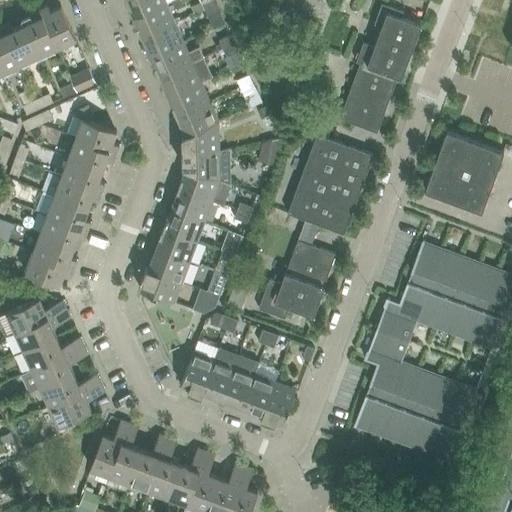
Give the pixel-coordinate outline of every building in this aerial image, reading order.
[(166,2),(165,0),(125,0),(133,16),(166,2)] [(203,0),(200,1),(204,9),(216,4),(214,0),(203,0)] [(175,22),(166,2),(133,16),(142,36),(175,22)] [(47,4),(39,8),(57,47),(76,38),(61,6),(50,11),(47,4)] [(216,4),(204,9),(208,17),(220,11),(216,4)] [(360,63),(339,118),(377,132),(397,77),(401,78),(421,24),(401,17),(403,12),(382,4),(374,24),(381,27),(374,46),(363,42),(356,62),(360,63)] [(33,19),(23,23),(38,56),(57,47),(39,8),(30,12),(33,19)] [(10,21),(1,25),(20,64),(38,56),(23,23),(13,28),(10,21)] [(183,42),(175,22),(142,36),(150,56),(183,42)] [(0,70),(1,73),(20,64),(1,25),(0,26),(0,70)] [(218,40),(222,48),(234,43),(230,35),(218,40)] [(188,52),(183,42),(150,56),(159,76),(203,57),(199,47),(188,52)] [(234,43),(222,48),(226,56),(238,51),(234,43)] [(163,84),(168,96),(201,81),(212,77),(203,57),(159,76),(162,82),(162,84),(163,84)] [(73,82),(77,91),(96,83),(89,68),(70,77),(73,82)] [(237,80),(240,88),(252,82),(249,75),(237,80)] [(174,109),(177,115),(210,101),(201,81),(168,96),(173,107),(173,109),(174,109)] [(77,91),(73,82),(60,88),(64,97),(77,91)] [(240,88),(244,95),(256,90),(252,82),(240,88)] [(36,99),(40,108),(53,102),(49,93),(36,99)] [(40,108),(36,99),(22,105),(26,114),(40,108)] [(180,124),(185,135),(218,121),(210,101),(177,115),(179,122),(180,124)] [(82,118),(75,138),(115,152),(119,143),(112,141),(116,130),(95,122),(87,104),(78,108),(82,118)] [(270,105),(264,107),(258,110),(261,118),(273,113),(270,105)] [(48,110),(35,116),(39,124),(52,118),(48,110)] [(22,121),(26,130),(39,124),(35,116),(22,121)] [(4,118),(1,127),(14,132),(18,123),(4,118)] [(182,136),(182,152),(219,151),(218,121),(185,135),(182,136)] [(424,190),(481,211),(504,151),(447,130),(424,190)] [(287,212),(344,233),(373,154),(317,134),(287,212)] [(0,142),(0,149),(7,152),(12,139),(3,135),(0,142)] [(75,138),(68,157),(102,169),(106,159),(112,161),(115,152),(75,138)] [(15,159),(24,162),(29,148),(20,145),(15,159)] [(183,167),(186,168),(230,184),(229,149),(219,151),(182,152),(183,167)] [(68,157),(61,176),(101,191),(105,182),(98,179),(102,169),(68,157)] [(24,162),(15,159),(10,172),(19,176),(24,162)] [(181,181),(178,188),(212,200),(222,204),(230,184),(186,168),(182,179),(181,179),(180,181),(181,181)] [(61,176),(54,195),(88,207),(91,197),(98,200),(101,191),(61,176)] [(6,183),(1,197),(10,200),(15,187),(6,183)] [(175,196),(171,208),(205,221),(212,200),(178,188),(176,194),(175,196)] [(54,195),(47,214),(87,229),(90,220),(84,218),(88,207),(54,195)] [(0,198),(0,212),(5,214),(10,200),(1,197),(0,198)] [(237,210),(250,214),(253,206),(240,202),(237,210)] [(166,222),(163,228),(197,241),(205,221),(171,208),(166,220),(165,222),(166,222)] [(250,214),(237,210),(234,218),(247,222),(250,214)] [(47,214),(40,233),(74,246),(77,236),(84,238),(87,229),(47,214)] [(160,237),(156,249),(190,261),(197,241),(163,228),(161,235),(160,235),(160,237)] [(40,233),(33,252),(73,267),(76,258),(70,256),(74,246),(40,233)] [(511,271),(424,239),(401,301),(389,296),(365,360),(377,365),(354,427),(449,462),(511,292),(511,271)] [(289,307),(313,315),(324,286),(323,286),(335,254),(298,240),(286,272),(285,272),(281,282),(270,278),(258,308),(285,318),(289,307)] [(222,250),(234,255),(237,247),(225,242),(222,250)] [(156,249),(148,268),(148,269),(182,281),(190,261),(156,249)] [(219,258),(231,263),(234,255),(222,250),(219,258)] [(73,267),(33,252),(25,272),(59,285),(63,274),(70,276),(73,267)] [(148,269),(148,268),(146,267),(141,281),(143,282),(140,290),(174,302),(182,281),(148,269)] [(207,291),(219,295),(222,288),(210,283),(207,291)] [(219,295),(207,291),(201,288),(193,309),(203,313),(215,307),(216,303),(219,295)] [(6,312),(15,332),(66,308),(62,300),(44,308),(39,297),(6,312)] [(15,332),(24,350),(56,335),(52,326),(70,317),(66,308),(15,332)] [(217,326),(225,329),(230,317),(222,314),(217,326)] [(230,317),(225,329),(233,332),(238,320),(230,317)] [(258,341),(266,344),(271,332),(263,329),(258,341)] [(266,344),(274,347),(279,335),(271,332),(266,344)] [(24,350),(32,369),(83,346),(79,337),(61,345),(56,335),(24,350)] [(302,357),(310,360),(315,348),(307,345),(302,357)] [(30,392),(41,387),(73,372),(69,363),(87,354),(83,346),(32,369),(21,374),(30,392)] [(201,392),(202,392),(222,400),(239,355),(218,347),(214,358),(201,392)] [(201,392),(214,358),(193,351),(187,368),(186,368),(184,374),(185,374),(181,384),(189,387),(188,390),(201,395),(202,392),(201,392)] [(222,400),(242,407),(255,374),(259,363),(239,355),(222,400)] [(41,387),(49,406),(100,383),(96,374),(78,382),(73,372),(41,387)] [(242,407),(262,415),(275,381),(255,374),(242,407)] [(262,415),(261,418),(274,423),(275,420),(283,423),(295,389),(275,381),(262,415)] [(49,406),(58,426),(61,424),(91,410),(86,400),(104,391),(100,383),(49,406)] [(90,468),(110,475),(129,422),(120,419),(113,438),(102,434),(90,468)] [(110,475),(129,482),(142,448),(131,445),(138,426),(129,422),(110,475)] [(129,482),(148,489),(168,437),(159,433),(152,452),(142,448),(129,482)] [(148,489),(167,496),(180,462),(170,459),(177,440),(168,437),(148,489)] [(167,496),(187,503),(206,451),(197,447),(190,466),(180,462),(167,496)] [(187,503),(206,510),(218,477),(208,473),(215,454),(206,451),(187,503)] [(206,510),(209,511),(226,511),(244,465),(235,462),(228,480),(218,477),(206,510)] [(244,465),(226,511),(249,511),(257,491),(246,487),(253,468),(244,465)] [(85,490),(79,505),(94,511),(100,496),(85,490)]
